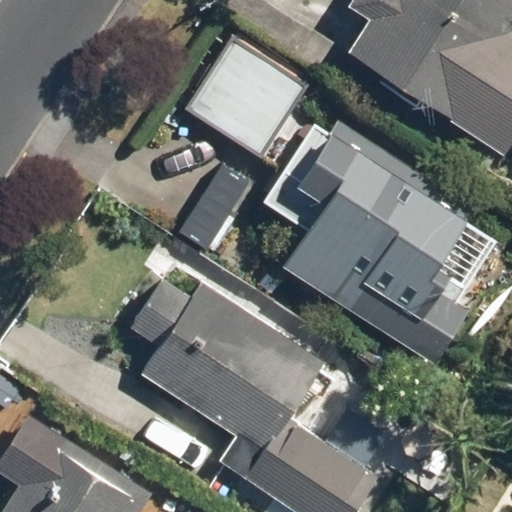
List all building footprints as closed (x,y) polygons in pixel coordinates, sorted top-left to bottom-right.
[(511,0),(379,0),(349,47),(506,148),(511,139),(511,0)] [(309,78),(237,32),(187,109),(260,156),(309,78)] [(436,359),(471,304),(428,277),(448,246),(476,202),(338,113),(301,171),(328,188),(284,256),(288,259),(285,263),(436,359)] [(139,366),(237,428),(219,456),(308,511),(349,511),(377,469),(287,412),(326,349),(323,347),(324,346),(201,269),(192,284),(163,266),(127,322),(156,340),(139,366)] [(140,511),(156,486),(30,407),(0,455),(0,475),(19,487),(2,511),(140,511)]
